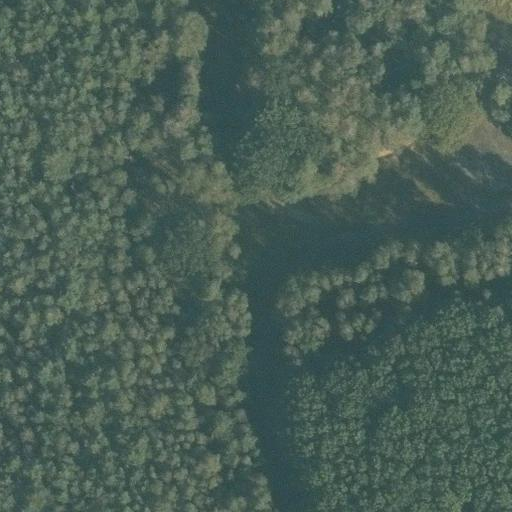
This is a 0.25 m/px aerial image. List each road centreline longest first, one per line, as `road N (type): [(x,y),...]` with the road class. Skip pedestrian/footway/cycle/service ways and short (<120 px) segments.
road 1 (track): [(511,201),(365,234),(297,266),(270,310),(265,336),(295,511)]
road 2 (track): [(222,0),(251,189),(297,218),(365,234)]
